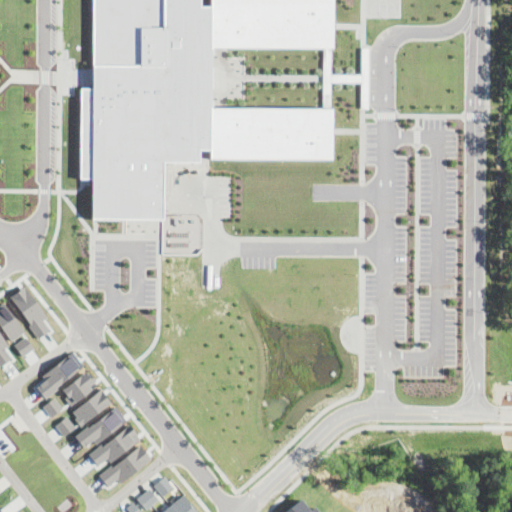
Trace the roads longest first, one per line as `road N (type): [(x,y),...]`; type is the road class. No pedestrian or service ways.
road 1 (residential): [(232,511),(13,234)]
road 2 (residential): [(241,511),(344,417),(474,410)]
road 3 (residential): [(0,230),(27,230),(44,201),(45,0)]
